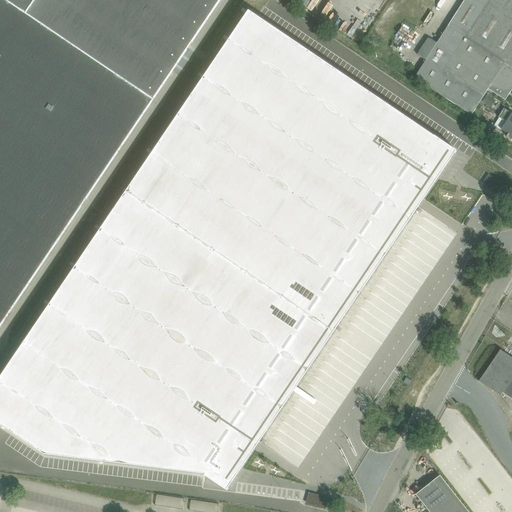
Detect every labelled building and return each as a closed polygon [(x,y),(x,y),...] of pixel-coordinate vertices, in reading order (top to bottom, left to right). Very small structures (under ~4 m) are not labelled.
[(4,0),(0,0),(0,327),(153,100),(4,0)] [(4,0),(153,100),(220,0),(4,0)] [(506,100),(511,91),(511,90),(511,0),(465,0),(453,19),(448,26),(437,43),(429,38),(418,54),(427,60),(415,78),(472,115),(488,89),(497,95),(506,100)] [(212,66),(126,194),(332,333),(418,206),(426,194),(425,194),(453,152),(435,139),(436,137),(256,15),(250,11),(216,60),(212,66)] [(491,108),(496,101),(488,95),(483,102),(491,108)] [(508,136),(509,137),(511,138),(511,113),(504,109),(499,118),(494,126),(502,131),(509,135),(508,136)] [(0,424),(45,455),(208,475),(208,474),(226,487),(250,452),(251,453),(259,441),(259,442),(332,333),(126,194),(0,379),(0,424)] [(92,223),(97,214),(93,212),(87,220),(92,223)] [(511,357),(501,350),(480,381),(501,396),(503,393),(511,398),(511,357)] [(430,511),(469,511),(441,475),(417,494),(430,511)] [(309,492),(306,502),(325,508),(328,497),(309,492)] [(157,505),(184,507),(184,496),(157,495),(157,505)] [(211,511),(217,511),(218,503),(192,499),(190,509),(211,511)]
